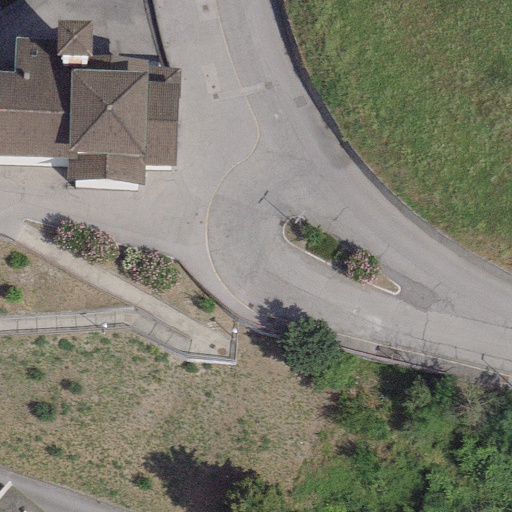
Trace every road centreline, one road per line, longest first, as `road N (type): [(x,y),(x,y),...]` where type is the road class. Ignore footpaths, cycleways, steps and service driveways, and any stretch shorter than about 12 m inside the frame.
road 1 (residential): [(316,179),(264,183),(225,216),(254,267),(310,304),(426,340),(511,349)]
road 2 (residential): [(511,325),(420,274),(316,179)]
road 3 (residential): [(316,179),(271,115),(245,0)]
